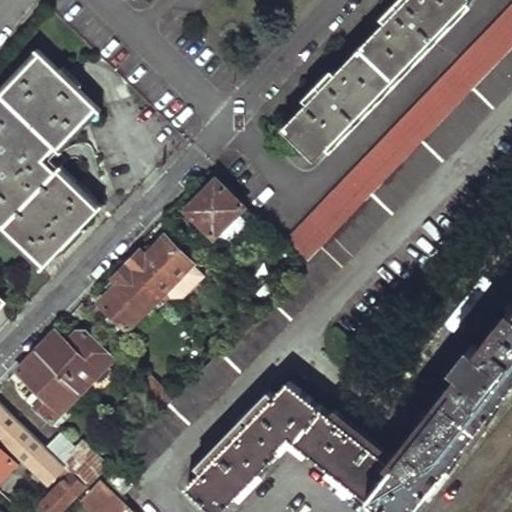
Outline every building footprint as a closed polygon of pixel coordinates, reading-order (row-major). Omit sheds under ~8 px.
[(445,23),(419,0),(396,0),(390,7),(394,11),(386,20),(338,70),(328,79),(324,75),(312,88),(316,92),(309,99),(343,131),(445,23)] [(419,0),(445,23),(467,1),(467,0),(419,0)] [(343,131),(331,143),(337,149),(472,5),(467,1),(445,23),(343,131)] [(511,5),(287,239),(307,258),(511,45),(511,5)] [(390,7),(382,16),(386,20),(394,11),(390,7)] [(511,88),(511,45),(307,258),(176,395),(163,408),(119,454),(141,474),(511,88)] [(106,106),(46,48),(0,94),(0,222),(44,266),(109,201),(61,155),(106,106)] [(328,79),(338,70),(333,66),(324,75),(328,79)] [(312,88),(303,96),(308,101),(309,99),(316,92),(312,88)] [(285,125),(318,157),(331,143),(343,131),(309,99),(308,101),(285,125)] [(244,205),(217,177),(188,207),(216,234),(244,205)] [(282,242),(252,211),(245,218),(276,248),(282,242)] [(143,249),(129,264),(166,299),(170,294),(185,294),(204,272),(167,234),(152,250),(148,254),(143,249)] [(148,254),(152,250),(147,245),(143,249),(148,254)] [(166,299),(129,264),(107,286),(112,291),(106,297),(101,302),(129,329),(158,300),(161,303),(166,299)] [(101,292),(106,297),(112,291),(107,286),(101,292)] [(511,317),(511,303),(503,315),(509,321),(511,317)] [(406,453),(399,463),(377,491),(403,511),(415,511),(436,485),(459,457),(477,434),(497,409),(505,398),(511,389),(511,317),(509,321),(503,315),(493,327),(500,333),(486,351),(479,346),(474,342),(457,364),(462,368),(468,373),(454,392),(448,386),(439,398),(445,403),(417,440),(410,435),(400,447),(406,453)] [(500,333),(493,327),(479,346),(486,351),(500,333)] [(68,341),(56,330),(38,349),(81,391),(108,363),(106,361),(113,353),(87,331),(78,330),(74,334),(79,344),(76,348),(68,341)] [(74,334),(68,341),(76,348),(79,344),(74,334)] [(81,391),(38,349),(18,369),(38,389),(30,399),(53,421),(81,391)] [(468,373),(462,368),(448,386),(454,392),(468,373)] [(176,395),(154,375),(142,389),(163,408),(176,395)] [(277,393),(260,411),(268,419),(260,429),(283,450),(291,442),(296,436),(317,452),(343,420),(338,416),(291,379),(277,393)] [(198,461),(204,468),(242,429),(260,411),(277,393),(270,387),(198,461)] [(445,403),(439,398),(410,435),(417,440),(445,403)] [(48,447),(0,400),(0,435),(49,482),(59,471),(65,477),(55,488),(45,498),(39,505),(46,511),(58,511),(87,483),(48,447)] [(344,408),(338,416),(343,420),(350,425),(392,458),(397,451),(356,418),(344,408)] [(503,414),(497,409),(477,434),(483,440),(503,414)] [(268,419),(260,411),(242,429),(273,459),(283,450),(260,429),(268,419)] [(350,425),(343,420),(317,452),(324,458),(333,466),(360,487),(372,497),(377,491),(399,463),(392,458),(350,425)] [(103,471),(110,464),(69,424),(48,447),(87,483),(89,485),(99,475),(103,471)] [(204,468),(188,484),(217,511),(221,511),(240,493),(265,468),(273,459),(242,429),(204,468)] [(317,452),(296,436),(291,442),(312,459),(317,452)] [(18,463),(0,446),(0,471),(9,462),(15,467),(18,463)] [(406,453),(400,447),(397,451),(392,458),(399,463),(406,453)] [(465,462),(459,457),(436,485),(443,491),(465,462)] [(110,464),(103,471),(124,492),(134,483),(112,461),(110,464)] [(9,462),(0,471),(0,482),(15,467),(9,462)] [(360,487),(333,466),(329,471),(356,492),(360,487)] [(271,474),(265,468),(240,493),(247,499),(271,474)] [(97,511),(127,511),(133,506),(106,482),(87,502),(97,511)] [(40,494),(45,498),(55,488),(50,483),(40,494)] [(372,497),(390,511),(403,511),(377,491),(372,497)]
